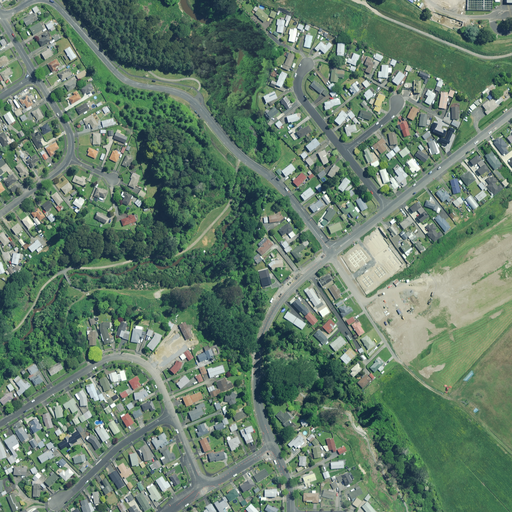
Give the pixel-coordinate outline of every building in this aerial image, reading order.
[(254,10),(257,12),(255,15),(258,17),(258,18),(264,23),(269,16),(259,9),(256,7),(254,10)] [(269,16),(275,19),(277,15),(278,16),(280,12),(273,9),(269,16)] [(38,20),(34,13),(23,20),(26,26),(38,20)] [(277,33),(283,33),(285,21),(284,21),(284,19),(281,19),(281,21),(277,20),(276,25),(278,26),(277,33)] [(43,30),(39,23),(29,28),(33,35),(43,30)] [(55,29),(51,23),(46,26),(48,30),(50,29),(51,31),(55,29)] [(294,28),(293,30),(290,30),(289,35),(290,35),(288,41),(294,42),(297,31),(296,31),(297,29),(294,28)] [(50,41),(46,33),(42,35),(43,37),(38,41),(41,47),(50,41)] [(312,36),(306,35),(304,47),(310,48),(312,36)] [(327,45),(323,41),(314,49),(317,52),(320,50),(324,54),(333,46),(329,43),(327,45)] [(74,54),(70,47),(64,50),(71,61),(76,57),(75,54),(74,54)] [(53,55),(49,49),(41,54),(45,60),(53,55)] [(289,71),(290,69),(292,69),(292,68),(294,69),(296,64),(292,63),(296,55),(289,52),(285,51),(283,55),(285,56),(286,57),(282,68),(289,71)] [(360,56),(354,53),(353,55),(351,60),(348,59),(346,63),(355,66),(360,56)] [(373,57),(374,58),(374,59),(380,62),(383,57),(376,54),(376,55),(374,55),(373,57)] [(0,66),(9,62),(5,56),(0,58),(0,66)] [(373,59),(367,57),(364,65),(368,66),(366,72),(370,74),(373,68),(377,70),(380,64),(372,61),(373,59)] [(60,65),(56,59),(47,64),(52,73),(56,70),(55,68),(60,65)] [(388,66),(381,66),(381,72),(378,72),(378,77),(388,78),(388,72),(392,73),(392,68),(388,68),(388,66)] [(338,68),(331,67),(330,82),(337,82),(338,78),(343,79),(344,71),(338,70),(338,68)] [(13,73),(9,68),(0,73),(4,81),(8,79),(7,77),(13,73)] [(68,80),(74,76),(73,74),(72,74),(69,69),(58,75),(61,80),(67,78),(68,80)] [(85,71),(76,76),(78,80),(87,75),(85,71)] [(429,75),(420,71),(418,75),(422,77),(421,79),(425,80),(425,79),(427,80),(429,75)] [(287,74),(281,72),(275,85),(281,88),(287,74)] [(405,76),(399,72),(395,77),(394,76),(390,81),(398,86),(405,76)] [(77,81),(76,82),(74,79),(64,85),(68,92),(78,86),(77,85),(79,84),(77,81)] [(366,80),(362,83),(366,88),(370,85),(366,80)] [(421,80),(414,80),(413,87),(412,87),(412,90),(413,90),(413,93),(420,94),(421,80)] [(324,89),(314,81),(310,86),(320,94),(324,89)] [(356,83),(348,88),(352,95),(360,90),(356,83)] [(373,95),(369,90),(363,95),(367,100),(373,95)] [(68,99),(72,105),(77,102),(79,101),(81,99),(76,91),(72,93),(73,96),(68,99)] [(436,96),(428,91),(426,95),(428,96),(424,102),(430,105),(436,96)] [(274,92),(263,97),(266,103),(277,98),(274,92)] [(446,109),(447,102),(448,102),(449,99),(447,99),(448,93),(441,92),(439,108),(446,109)] [(34,99),(31,94),(19,100),(23,107),(25,106),(27,109),(33,105),(30,101),(34,99)] [(374,105),(375,106),(373,110),(379,112),(381,108),(380,107),(382,101),(383,102),(385,97),(379,94),(374,105)] [(286,97),(280,101),(281,103),(282,105),(283,105),(287,110),(293,105),(286,97)] [(330,101),(324,102),(325,106),(324,106),(325,110),(330,109),(330,108),(334,107),(334,106),(341,105),(339,98),(330,100),(330,101)] [(482,106),(486,111),(484,113),(487,115),(498,107),(492,100),(489,103),(488,101),(482,106)] [(79,116),(90,110),(86,103),(75,109),(79,116)] [(419,109),(413,106),(407,118),(413,121),(419,109)] [(274,107),(266,114),(269,118),(268,119),(269,120),(279,113),(274,107)] [(43,118),(38,109),(31,113),(34,117),(35,117),(37,121),(43,118)] [(372,114),(361,110),(359,118),(370,121),(372,114)] [(347,115),(342,111),(333,121),(339,125),(347,115)] [(15,121),(9,112),(3,116),(9,125),(15,121)] [(86,125),(89,123),(93,129),(98,126),(98,125),(100,123),(98,121),(99,120),(95,114),(83,121),(86,125)] [(288,123),(291,122),(291,123),(298,121),(298,120),(300,120),(299,117),(297,118),(296,114),(286,116),(288,123)] [(427,115),(419,114),(419,126),(426,127),(426,125),(430,125),(430,120),(427,120),(427,115)] [(113,119),(101,121),(103,128),(115,125),(113,119)] [(406,123),(399,125),(403,138),(410,135),(406,123)] [(51,131),(47,124),(40,128),(42,131),(41,132),(44,135),(51,131)] [(346,127),(344,128),(347,137),(351,136),(350,133),(357,131),(355,125),(348,127),(347,125),(346,125),(346,127)] [(307,126),(296,133),(300,139),(311,132),(307,126)] [(41,143),(40,140),(42,139),(41,138),(42,137),(38,131),(30,136),(38,150),(43,146),(41,143)] [(126,136),(115,132),(113,139),(123,143),(126,136)] [(395,132),(387,134),(389,145),(397,144),(395,132)] [(425,140),(427,139),(429,138),(428,137),(431,136),(427,132),(421,136),(425,140)] [(10,143),(4,133),(0,134),(0,141),(3,147),(10,143)] [(320,144),(315,138),(305,146),(310,152),(320,144)] [(386,142),(382,138),(371,148),(374,151),(377,149),(381,154),(386,150),(383,146),(386,142)] [(436,155),(439,154),(439,152),(436,145),(435,144),(434,141),(427,143),(428,146),(426,146),(427,149),(428,149),(429,152),(428,153),(429,155),(431,155),(436,154),(436,155)] [(499,142),(494,145),(500,153),(509,146),(504,141),(500,145),(499,142)] [(59,149),(55,143),(49,146),(49,145),(45,148),(50,157),(54,155),(53,152),(59,149)] [(124,154),(126,147),(123,146),(121,150),(120,149),(119,152),(114,149),(109,160),(116,163),(121,153),(124,154)] [(410,152),(406,147),(401,151),(406,156),(410,152)] [(87,151),(88,152),(87,155),(95,159),(96,156),(97,156),(99,152),(89,148),(87,151)] [(370,163),(374,161),(369,148),(364,150),(365,155),(364,155),(368,164),(370,163)] [(327,156),(325,150),(318,153),(323,165),(328,162),(325,156),(327,156)] [(392,150),(386,155),(388,158),(387,158),(388,160),(396,154),(392,150)] [(429,157),(419,150),(414,156),(420,160),(419,162),(422,164),(423,162),(425,164),(429,157)] [(492,151),(485,156),(487,159),(486,159),(494,171),(502,165),(492,151)] [(39,160),(36,155),(26,161),(32,169),(35,166),(34,164),(39,160)] [(126,168),(127,166),(129,167),(134,157),(130,156),(130,157),(126,155),(121,166),(126,168)] [(314,163),(309,157),(305,161),(310,166),(314,163)] [(412,159),(407,163),(411,168),(409,170),(412,173),(415,171),(416,172),(420,170),(412,159)] [(488,166),(485,167),(480,161),(473,166),(481,176),(486,172),(490,177),(494,174),(488,166)] [(29,174),(21,163),(15,167),(20,173),(19,174),(21,178),(25,175),(26,177),(29,174)] [(295,170),(291,164),(281,172),(286,177),(290,174),(291,175),(293,174),(292,173),(295,170)] [(340,168),(333,165),(327,175),(334,179),(340,168)] [(399,167),(394,171),(399,176),(395,179),(399,183),(409,175),(405,169),(402,171),(399,167)] [(385,169),(379,171),(383,184),(389,182),(385,169)] [(326,176),(324,171),(316,176),(319,180),(326,176)] [(476,180),(469,171),(460,177),(467,187),(476,180)] [(140,176),(132,173),(127,186),(135,189),(140,176)] [(308,178),(302,173),(296,179),(295,179),(292,182),(298,187),(301,183),(302,184),(303,183),(303,182),(305,180),(306,181),(308,178)] [(17,181),(13,175),(4,181),(8,187),(17,181)] [(75,175),(72,182),(84,187),(86,183),(84,182),(86,179),(75,175)] [(350,182),(344,178),(337,187),(343,192),(350,182)] [(393,178),(390,181),(392,184),(391,186),(394,190),(399,185),(393,178)] [(501,182),(505,187),(509,184),(506,179),(501,182)] [(457,180),(450,181),(453,194),(460,193),(457,180)] [(69,183),(60,189),(65,195),(73,189),(69,183)] [(324,189),(320,184),(316,188),(319,192),(324,189)] [(99,199),(100,196),(105,198),(107,192),(102,190),(97,188),(94,197),(99,199)] [(314,193),(310,188),(301,195),(305,201),(314,193)] [(440,190),(435,193),(443,203),(446,200),(448,202),(452,199),(445,191),(442,193),(440,190)] [(120,196),(124,198),(122,204),(128,206),(133,195),(127,193),(123,191),(120,196)] [(486,196),(482,191),(474,197),(479,202),(486,196)] [(63,202),(56,192),(51,196),(58,206),(63,202)] [(331,201),(326,195),(321,198),(326,205),(331,201)] [(478,206),(470,195),(465,200),(473,210),(478,206)] [(85,202),(78,197),(73,204),(80,209),(85,202)] [(452,202),(456,207),(457,207),(458,209),(462,206),(460,204),(463,202),(459,197),(452,202)] [(362,198),(356,201),(361,211),(367,208),(362,198)] [(142,204),(138,199),(134,203),(138,207),(142,204)] [(313,213),(317,210),(318,211),(320,209),(320,208),(323,205),(319,200),(309,207),(313,213)] [(53,207),(48,201),(41,206),(46,212),(53,207)] [(437,204),(426,201),(424,206),(433,210),(436,212),(439,213),(440,209),(438,208),(438,206),(436,206),(437,204)] [(345,215),(349,213),(353,218),(360,213),(355,208),(351,202),(341,210),(345,215)] [(37,224),(45,217),(38,208),(31,214),(34,218),(33,219),(37,224)] [(336,212),(330,208),(323,218),(330,222),(336,212)] [(429,234),(436,228),(427,218),(429,217),(422,208),(417,212),(422,218),(420,219),(426,225),(426,224),(428,227),(427,228),(427,229),(428,229),(427,230),(429,234)] [(109,217),(98,211),(94,218),(105,224),(109,217)] [(275,216),(269,216),(269,223),(279,222),(284,218),(279,213),(275,216)] [(56,220),(52,214),(47,217),(51,223),(56,220)] [(133,215),(120,219),(123,227),(136,222),(133,215)] [(440,215),(435,219),(445,232),(450,228),(440,215)] [(34,225),(28,216),(22,221),(28,230),(34,225)] [(413,222),(409,216),(399,223),(404,230),(413,222)] [(295,235),(291,230),(294,227),(290,224),(289,225),(288,223),(279,232),(283,237),(287,233),(291,239),(295,235)] [(340,223),(328,227),(331,234),(342,230),(340,223)] [(22,230),(18,224),(11,229),(16,235),(22,230)] [(392,226),(388,229),(391,233),(390,234),(393,237),(397,234),(392,226)] [(379,232),(372,238),(381,248),(387,243),(384,240),(386,238),(382,233),(380,234),(379,232)] [(408,232),(406,234),(413,243),(417,239),(412,232),(410,234),(408,232)] [(9,242),(3,233),(0,234),(0,240),(4,246),(9,242)] [(41,245),(37,240),(28,248),(32,253),(35,250),(38,253),(42,249),(39,247),(41,245)] [(273,245),(267,240),(257,250),(262,256),(273,245)] [(412,250),(405,240),(401,243),(403,245),(400,248),(405,255),(412,250)] [(283,250),(289,246),(285,241),(280,245),(283,250)] [(414,245),(420,254),(425,250),(418,241),(414,245)] [(305,249),(302,244),(291,252),(296,260),(301,257),(299,254),(305,249)] [(289,246),(283,250),(286,254),(292,250),(289,246)] [(390,253),(386,247),(375,255),(379,261),(390,253)] [(364,256),(360,249),(349,256),(354,263),(364,256)] [(22,255),(13,253),(11,264),(17,265),(18,259),(21,259),(22,255)] [(262,260),(257,254),(252,258),(257,264),(262,260)] [(401,264),(395,258),(388,266),(394,272),(401,264)] [(374,266),(370,260),(367,263),(366,261),(359,267),(364,274),(374,266)] [(284,267),(282,261),(272,261),(268,265),(272,270),(275,268),(284,267)] [(12,270),(10,267),(6,270),(10,275),(14,272),(12,270)] [(388,267),(376,275),(381,281),(393,273),(388,267)] [(270,277),(268,269),(259,272),(260,279),(262,287),(272,285),(270,277)] [(328,273),(317,280),(322,287),(333,280),(328,273)] [(379,283),(375,276),(364,284),(369,290),(379,283)] [(335,284),(328,288),(336,300),(341,297),(339,294),(341,294),(335,284)] [(308,288),(304,290),(310,299),(309,300),(311,302),(311,301),(315,307),(321,303),(311,289),(309,290),(308,288)] [(305,308),(297,299),(292,303),(300,313),(305,308)] [(344,306),(338,309),(340,312),(338,312),(341,318),(353,312),(351,307),(346,310),(344,306)] [(313,326),(315,324),(318,321),(305,309),(302,313),(305,316),(304,318),(313,326)] [(292,324),(296,318),(287,312),(283,318),(292,324)] [(355,322),(352,317),(345,321),(349,326),(355,322)] [(95,318),(88,320),(91,326),(97,324),(95,318)] [(296,318),(292,324),(302,330),(306,324),(296,318)] [(331,329),(335,325),(330,319),(322,327),(329,334),(333,330),(331,329)] [(127,322),(120,320),(116,336),(122,338),(127,322)] [(174,325),(168,321),(165,327),(171,331),(174,325)] [(104,345),(115,342),(113,337),(111,338),(110,335),(109,336),(106,329),(109,329),(110,322),(99,323),(99,329),(104,345)] [(186,322),(178,326),(185,340),(193,337),(186,322)] [(355,323),(351,325),(359,337),(365,333),(361,328),(363,327),(359,322),(356,324),(355,323)] [(141,337),(142,329),(132,328),(130,342),(138,343),(139,337),(141,337)] [(329,339),(319,330),(313,336),(323,345),(329,339)] [(88,340),(89,340),(89,346),(95,346),(96,332),(89,332),(87,332),(87,335),(88,335),(88,340)] [(162,337),(155,333),(146,347),(153,351),(162,337)] [(368,335),(361,339),(368,350),(375,346),(368,335)] [(346,343),(341,336),(330,345),(335,352),(346,343)] [(183,354),(187,350),(183,344),(177,349),(181,355),(183,354)] [(168,358),(178,355),(177,351),(176,352),(174,346),(163,349),(164,351),(161,352),(162,353),(160,354),(162,362),(169,360),(168,358)] [(197,356),(199,363),(207,359),(207,360),(214,357),(211,349),(209,350),(208,347),(203,348),(205,352),(197,356)] [(356,355),(349,348),(339,359),(346,365),(356,355)] [(187,350),(183,354),(186,358),(189,361),(194,357),(191,354),(188,350),(187,350)] [(380,372),(384,369),(383,367),(387,365),(385,362),(383,363),(378,357),(373,361),(375,363),(369,367),(374,373),(378,370),(380,372)] [(182,363),(177,361),(174,366),(170,370),(175,375),(180,369),(182,363)] [(63,369),(59,362),(47,370),(51,376),(63,369)] [(31,380),(39,375),(37,372),(39,371),(35,364),(27,369),(30,375),(28,377),(30,381),(31,380)] [(362,368),(357,364),(351,370),(352,372),(349,374),(353,378),(362,368)] [(204,366),(199,369),(202,376),(207,373),(204,366)] [(214,377),(214,376),(225,373),(222,366),(212,369),(212,368),(207,370),(210,378),(214,377)] [(126,380),(124,371),(119,372),(120,375),(116,375),(116,372),(111,373),(111,374),(109,374),(110,379),(111,382),(113,382),(113,383),(126,380)] [(357,384),(362,389),(372,380),(373,380),(375,378),(371,374),(368,376),(366,374),(357,384)] [(39,375),(31,380),(35,386),(38,384),(38,385),(43,382),(39,375)] [(201,375),(195,377),(199,384),(204,381),(201,375)] [(24,383),(17,376),(13,380),(20,389),(16,393),(19,396),(29,387),(28,385),(29,384),(26,381),(24,383)] [(139,381),(137,376),(128,381),(133,390),(141,386),(138,381),(139,381)] [(189,381),(184,376),(176,384),(181,389),(189,381)] [(101,387),(102,387),(104,392),(110,390),(107,378),(101,380),(99,380),(101,387)] [(222,393),(221,392),(226,390),(226,391),(233,388),(231,382),(227,383),(225,379),(216,383),(218,389),(215,390),(213,386),(207,388),(211,398),(217,396),(217,395),(222,393)] [(94,383),(85,386),(88,394),(89,393),(91,399),(93,398),(94,402),(99,400),(100,400),(100,401),(104,400),(102,395),(98,396),(94,383)] [(134,400),(138,400),(139,402),(144,402),(143,399),(148,396),(145,390),(140,393),(134,394),(134,400)] [(78,400),(79,400),(80,407),(87,406),(86,396),(83,391),(75,395),(78,400)] [(126,400),(124,398),(128,396),(125,391),(120,395),(122,399),(123,400),(121,400),(122,402),(126,400)] [(193,405),(192,404),(203,399),(201,392),(189,396),(189,394),(182,397),(186,407),(193,405)] [(224,401),(228,402),(230,406),(236,403),(234,399),(237,396),(232,392),(229,395),(225,395),(224,401)] [(12,399),(8,394),(0,399),(0,401),(3,405),(12,399)] [(116,401),(113,396),(106,401),(109,406),(116,401)] [(66,410),(69,408),(72,414),(78,410),(74,405),(76,404),(73,398),(63,405),(66,410)] [(143,411),(150,409),(151,411),(155,409),(154,407),(151,401),(141,405),(143,411)] [(196,406),(197,410),(188,413),(192,422),(205,417),(201,408),(205,407),(203,403),(196,406)] [(60,405),(54,407),(56,419),(63,417),(60,405)] [(293,417),(285,407),(275,416),(285,428),(290,424),(288,421),(293,417)] [(140,409),(132,413),(135,419),(143,415),(140,409)] [(92,416),(89,411),(79,418),(82,422),(92,416)] [(243,411),(232,416),(235,422),(246,417),(243,411)] [(53,427),(48,413),(42,415),(46,430),(53,427)] [(133,423),(127,414),(125,415),(124,414),(120,417),(127,428),(133,423)] [(227,417),(221,420),(224,426),(229,423),(227,417)] [(42,429),(36,419),(28,423),(30,428),(34,434),(42,429)] [(114,421),(107,424),(114,436),(120,432),(114,421)] [(221,423),(214,426),(216,431),(224,428),(221,423)] [(198,438),(201,437),(208,434),(209,434),(207,429),(206,429),(204,424),(197,426),(199,433),(197,434),(198,438)] [(235,424),(228,426),(231,432),(237,430),(235,424)] [(76,428),(77,431),(72,434),(69,436),(68,436),(63,439),(63,440),(58,444),(62,450),(67,447),(69,449),(74,446),(73,445),(78,442),(77,441),(82,438),(79,434),(84,431),(80,425),(76,428)] [(102,425),(95,430),(103,442),(110,438),(102,425)] [(250,433),(253,432),(250,426),(239,431),(242,438),(243,437),(246,444),(253,441),(250,433)] [(22,430),(21,429),(15,432),(21,442),(28,438),(23,429),(22,430)] [(85,439),(87,441),(91,444),(95,451),(102,447),(96,438),(90,434),(89,437),(87,436),(85,439)] [(156,438),(151,441),(156,450),(160,448),(161,448),(169,444),(166,440),(167,439),(163,434),(158,437),(156,438)] [(291,448),(293,446),(295,449),(297,447),(299,448),(304,443),(302,441),(304,439),(302,437),(299,434),(288,444),(291,448)] [(314,438),(311,434),(306,439),(310,443),(314,438)] [(11,456),(15,462),(16,464),(20,462),(18,459),(16,460),(14,458),(18,456),(14,450),(19,446),(18,444),(19,443),(13,435),(4,441),(13,455),(11,456)] [(206,437),(199,441),(204,453),(212,450),(206,437)] [(234,448),(239,447),(238,444),(239,444),(237,437),(227,441),(231,451),(235,450),(234,448)] [(323,447),(325,452),(332,450),(332,452),(335,452),(332,438),(326,439),(328,446),(323,447)] [(38,446),(37,444),(34,439),(29,442),(33,449),(38,446)] [(54,445),(52,441),(46,445),(49,450),(52,448),(54,451),(57,449),(54,445)] [(146,445),(140,449),(143,455),(144,461),(152,461),(150,451),(146,445)] [(167,446),(159,450),(160,453),(162,453),(164,459),(161,460),(163,465),(176,460),(173,452),(170,453),(167,446)] [(319,447),(312,448),(314,459),(323,457),(323,454),(321,454),(319,447)] [(54,457),(51,451),(48,452),(48,451),(38,457),(41,463),(49,459),(50,460),(54,457)] [(216,463),(228,459),(226,453),(223,454),(223,451),(215,454),(214,452),(207,454),(210,462),(215,461),(216,463)] [(136,454),(129,456),(132,467),(139,465),(136,454)] [(85,455),(73,458),(74,464),(86,461),(85,455)] [(15,462),(11,456),(7,459),(11,465),(15,462)] [(67,464),(63,459),(58,463),(62,468),(67,464)] [(152,471),(155,469),(156,470),(161,467),(158,461),(153,464),(149,466),(152,471)] [(122,477),(124,476),(125,478),(131,475),(130,475),(133,473),(130,467),(127,469),(124,463),(118,466),(122,473),(120,474),(122,477)] [(27,468),(14,467),(13,475),(26,476),(27,468)] [(59,475),(60,477),(65,482),(74,473),(69,468),(65,473),(63,471),(59,475)] [(269,476),(264,469),(253,477),(257,483),(269,476)] [(117,470),(110,474),(118,489),(125,485),(117,470)] [(38,479),(41,476),(38,473),(33,479),(34,480),(33,482),(33,486),(33,497),(39,497),(40,485),(42,483),(38,479)] [(59,478),(54,473),(45,482),(49,487),(59,478)] [(352,486),(347,473),(336,478),(338,483),(343,481),(346,488),(352,486)] [(175,474),(170,477),(175,487),(180,484),(175,474)] [(306,487),(308,487),(309,488),(311,487),(310,486),(309,483),(316,480),(314,474),(302,479),(306,487)] [(156,481),(163,492),(170,487),(167,482),(165,483),(162,477),(156,481)] [(102,488),(105,494),(113,490),(106,478),(102,480),(106,486),(102,488)] [(247,482),(246,481),(244,482),(244,483),(239,487),(243,493),(248,490),(248,491),(251,489),(251,488),(254,486),(250,479),(247,482)] [(140,481),(136,484),(141,491),(145,489),(140,481)] [(156,502),(162,498),(154,485),(153,486),(152,484),(146,488),(150,495),(149,496),(152,501),(154,500),(156,502)] [(362,495),(359,489),(358,485),(354,487),(356,491),(348,494),(351,500),(362,495)] [(228,493),(229,494),(225,496),(229,503),(239,497),(236,491),(235,489),(228,493)] [(328,490),(328,491),(323,490),(322,497),(334,499),(335,492),(333,492),(333,491),(328,490)] [(319,503),(319,502),(321,502),(321,500),(319,500),(319,494),(316,494),(316,491),(312,491),(312,494),(303,493),(303,501),(306,501),(306,502),(312,502),(312,503),(319,503)] [(91,499),(93,499),(94,505),(100,504),(98,492),(92,493),(92,496),(91,496),(91,499)] [(142,494),(136,498),(144,511),(151,508),(142,494)] [(17,503),(14,495),(7,497),(13,511),(22,508),(19,502),(17,503)] [(225,497),(222,499),(214,504),(219,511),(225,511),(224,511),(223,509),(225,508),(226,509),(229,507),(226,502),(227,501),(225,497)] [(362,502),(357,498),(352,505),(357,509),(362,502)] [(86,500),(80,502),(81,507),(82,511),(94,511),(93,508),(92,508),(90,503),(88,504),(86,500)] [(375,511),(367,502),(361,507),(365,511),(375,511)] [(122,503),(117,506),(121,511),(123,511),(126,510),(122,503)]
